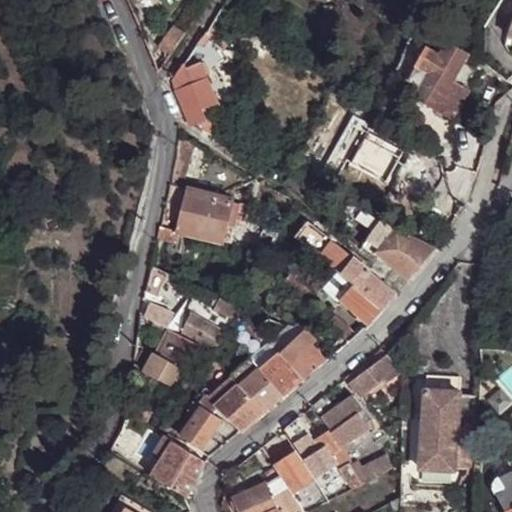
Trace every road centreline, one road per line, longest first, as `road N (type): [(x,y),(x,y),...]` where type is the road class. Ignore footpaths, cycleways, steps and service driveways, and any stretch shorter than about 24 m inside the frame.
road 1 (residential): [(112,0),(168,118),(166,158),(117,354),(115,412),(104,440),(34,511)]
road 2 (residential): [(213,511),(209,491),(220,465),(380,335),(461,241),(511,103)]
